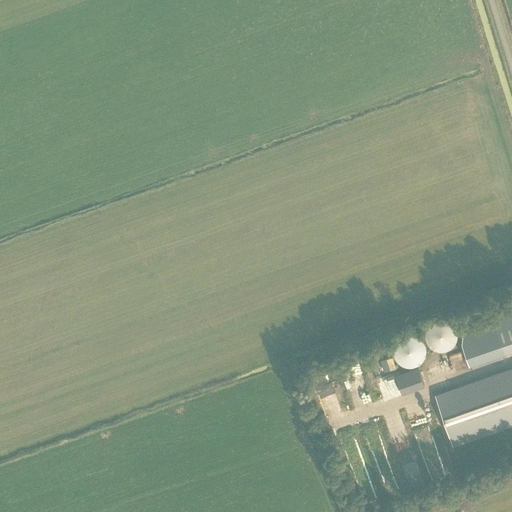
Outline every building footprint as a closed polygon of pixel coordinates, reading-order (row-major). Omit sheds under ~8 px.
[(425,332),(425,334),(425,335),(425,337),(425,338),(426,339),(426,341),(427,342),(428,343),(429,344),(430,345),(431,346),(432,347),(433,348),(434,348),(435,349),(437,349),(438,350),(440,350),(441,350),(442,350),(444,350),(445,349),(447,349),(448,348),(449,348),(450,347),(451,346),(452,345),(453,344),(454,343),(455,342),(456,341),(456,339),(457,338),(457,337),(457,335),(457,334),(457,332),(457,331),(457,330),(456,328),(456,327),(455,326),(454,325),(453,323),(452,322),(451,321),(450,321),(449,320),(448,319),(447,319),(445,318),(444,318),(442,318),(441,318),(440,318),(438,318),(437,318),(435,319),(434,319),(433,320),(432,321),(431,321),(430,322),(429,323),(428,325),(427,326),(426,327),(426,328),(425,330),(425,331),(425,332)] [(465,329),(481,326),(480,321),(464,324),(465,329)] [(425,352),(425,350),(425,349),(425,347),(425,346),(425,345),(424,343),(423,342),(423,341),(422,340),(421,339),(420,338),(419,337),(417,336),(416,336),(415,335),(414,335),(412,334),(411,334),(409,334),(408,334),(407,334),(405,335),(404,335),(403,336),(401,336),(400,337),(399,338),(398,339),(397,340),(396,341),(395,342),(395,343),(394,345),(394,346),(394,347),(393,349),(393,350),(393,352),(394,353),(394,354),(394,356),(395,357),(395,358),(396,359),(397,361),(398,362),(399,363),(400,363),(401,364),(403,365),(404,365),(405,366),(407,366),(408,366),(409,366),(411,366),(412,366),(414,366),(415,365),(416,365),(417,364),(419,363),(420,362),(421,362),(422,361),(423,359),(423,358),(424,357),(425,356),(425,354),(425,353),(425,352)] [(464,352),(449,352),(450,367),(464,367),(464,352)] [(425,385),(418,366),(394,374),(401,393),(425,385)] [(511,369),(436,396),(452,443),(511,422),(511,369)] [(374,372),(368,374),(371,384),(378,382),(374,372)] [(330,387),(318,389),(319,399),(332,397),(330,387)]
